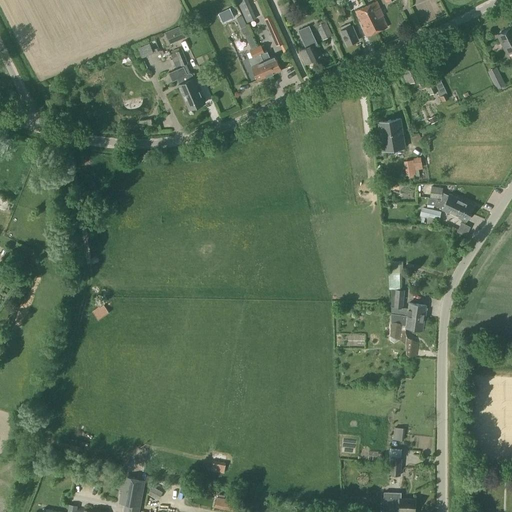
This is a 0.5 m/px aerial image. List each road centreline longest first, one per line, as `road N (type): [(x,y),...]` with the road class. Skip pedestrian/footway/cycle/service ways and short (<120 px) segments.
road 1 (tertiary): [(495,0),(206,136),(141,146),(33,128)]
road 2 (unclassified): [(438,511),(440,320),(450,284),(511,190)]
